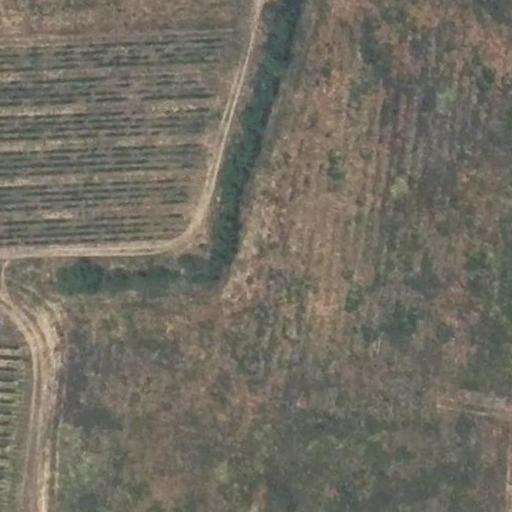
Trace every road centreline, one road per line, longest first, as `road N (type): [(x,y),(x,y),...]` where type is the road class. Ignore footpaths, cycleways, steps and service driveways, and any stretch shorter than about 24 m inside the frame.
road 1 (track): [(259,0),(240,85),(181,247),(0,256)]
road 2 (track): [(0,296),(39,344),(26,511)]
